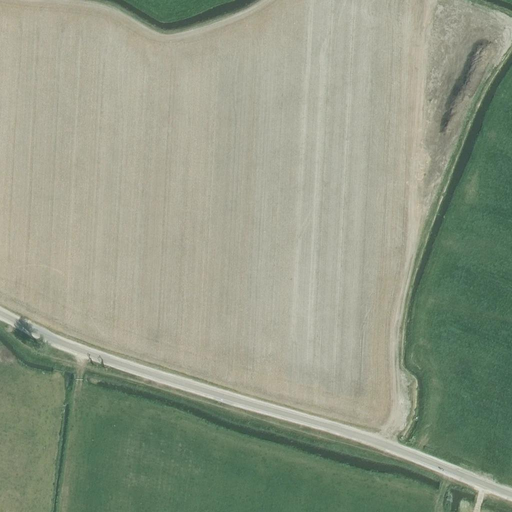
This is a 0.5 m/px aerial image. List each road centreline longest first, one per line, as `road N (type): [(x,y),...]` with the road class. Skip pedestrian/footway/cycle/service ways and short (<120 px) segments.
road 1 (unclassified): [(511,495),(365,437),(82,352),(0,313)]
road 2 (track): [(59,511),(82,352)]
